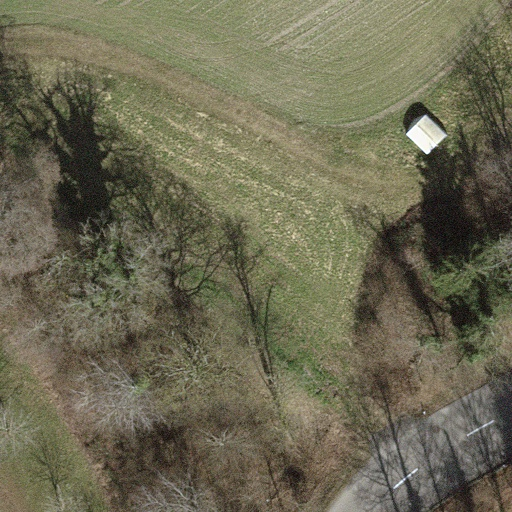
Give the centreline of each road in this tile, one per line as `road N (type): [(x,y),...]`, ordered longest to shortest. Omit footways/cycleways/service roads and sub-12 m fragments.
road 1 (track): [(0,48),(53,45),(103,55),(164,78),(344,176),(384,183),(431,175)]
road 2 (tertiary): [(511,420),(433,465),(378,511)]
